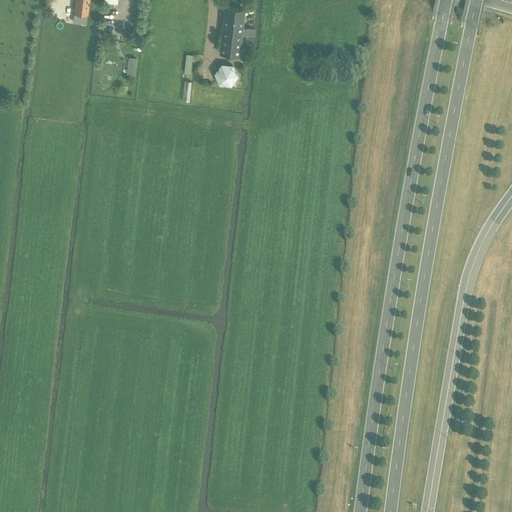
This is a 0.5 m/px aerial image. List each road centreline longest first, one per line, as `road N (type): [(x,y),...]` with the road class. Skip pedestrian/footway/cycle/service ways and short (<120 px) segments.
road 1 (secondary): [(446,0),(360,511)]
road 2 (secondary): [(391,511),(476,0)]
road 3 (tertiary): [(511,196),(469,275),(427,511)]
